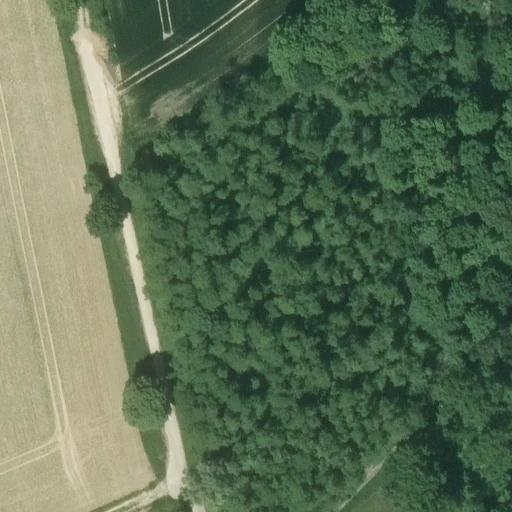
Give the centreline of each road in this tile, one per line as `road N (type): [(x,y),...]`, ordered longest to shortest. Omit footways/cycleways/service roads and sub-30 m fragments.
road 1 (track): [(82,0),(197,511)]
road 2 (track): [(333,511),(400,435),(476,321),(495,302),(511,302)]
